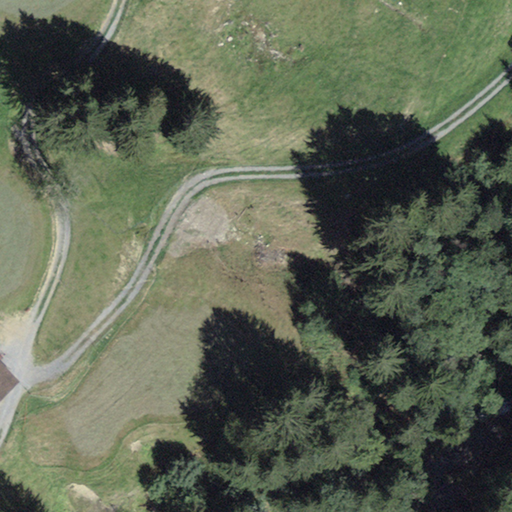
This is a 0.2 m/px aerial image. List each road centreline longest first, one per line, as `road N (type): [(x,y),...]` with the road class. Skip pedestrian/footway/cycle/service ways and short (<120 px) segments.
road 1 (track): [(511,71),(458,117),(390,158),(196,183),(114,310),(54,368),(22,372)]
road 2 (track): [(125,0),(85,69),(37,107),(29,127),(67,232),(0,434)]
